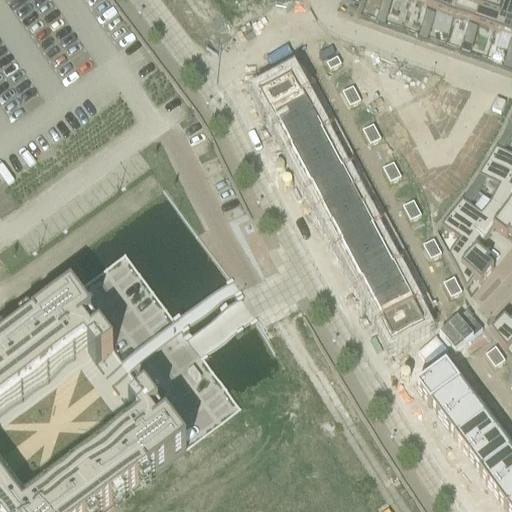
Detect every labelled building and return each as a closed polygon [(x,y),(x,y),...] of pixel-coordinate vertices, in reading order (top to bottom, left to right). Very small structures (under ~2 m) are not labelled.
[(389,0),(388,2),(409,9),(412,0),(389,0)] [(412,0),(409,9),(431,17),(436,0),(412,0)] [(436,0),(431,17),(452,25),(460,0),(436,0)] [(460,0),(452,25),(473,32),(484,0),(460,0)] [(493,0),(484,0),(473,32),(493,39),(506,4),(493,0)] [(383,2),(379,15),(388,18),(392,6),(383,2)] [(511,6),(506,4),(493,39),(511,45),(511,6)] [(379,15),(374,27),(384,30),(388,18),(379,15)] [(425,17),(421,30),(430,33),(435,21),(425,17)] [(421,30),(416,42),(426,45),(430,33),(421,30)] [(467,32),(463,44),(473,48),(477,36),(467,32)] [(463,44),(459,57),(468,60),(473,48),(463,44)] [(330,51),(318,57),(321,64),(334,57),(330,51)] [(511,61),(505,59),(501,72),(511,75),(511,70),(511,61)] [(336,62),(325,68),(329,75),(340,69),(336,62)] [(299,80),(258,101),(268,121),(309,100),(299,80)] [(352,92),(341,98),(345,105),(356,100),(352,92)] [(309,100),(268,121),(269,122),(270,122),(280,140),(320,118),(320,117),(311,122),(302,105),(310,101),(309,100)] [(356,100),(345,105),(349,112),(359,107),(356,100)] [(511,116),(508,126),(502,139),(509,143),(511,136),(511,116)] [(320,118),(280,140),(289,158),(288,159),(289,160),(330,137),(320,118)] [(372,131),(361,136),(365,144),(376,138),(372,131)] [(330,137),(289,160),(299,179),(340,157),(330,139),(331,138),(330,137)] [(376,138),(365,144),(369,151),(380,145),(376,138)] [(495,151),(486,166),(511,181),(511,161),(502,155),(509,143),(502,139),(495,151)] [(340,157),(299,179),(309,198),(351,176),(350,175),(349,175),(340,157)] [(478,180),(470,192),(477,197),(485,184),(498,192),(490,206),(511,221),(511,181),(486,166),(478,180)] [(392,169),(382,175),(385,182),(396,176),(392,169)] [(351,176),(309,198),(309,199),(311,198),(320,215),(319,216),(320,216),(361,195),(351,176)] [(396,176),(385,182),(389,189),(400,183),(396,176)] [(461,204),(451,217),(485,244),(494,235),(505,244),(508,241),(511,244),(511,221),(490,206),(480,218),(468,209),(477,197),(470,192),(461,204)] [(361,195),(320,216),(330,236),(371,214),(371,213),(370,213),(361,196),(361,195)] [(412,207),(402,213),(405,220),(416,214),(412,207)] [(371,214),(330,236),(331,236),(340,254),(339,254),(339,255),(381,233),(371,214)] [(416,214),(405,220),(409,227),(420,221),(416,214)] [(451,217),(440,230),(458,245),(447,258),(465,292),(473,283),(480,288),(492,273),(486,267),(488,264),(477,255),(485,244),(451,217)] [(381,233),(339,255),(349,274),(390,252),(381,234),(382,234),(381,233)] [(432,245),(422,251),(426,258),(436,252),(432,245)] [(390,252),(349,274),(360,293),(401,271),(401,270),(400,271),(390,252)] [(436,252),(426,258),(429,265),(440,260),(436,252)] [(401,271),(360,293),(360,294),(361,293),(371,312),(412,290),(401,271)] [(453,283),(442,289),(446,296),(457,291),(453,283)] [(412,290),(371,312),(380,330),(379,330),(380,331),(422,309),(412,290)] [(457,291),(446,296),(450,303),(460,298),(457,291)] [(70,300),(0,352),(0,511),(108,511),(185,455),(184,454),(143,398),(128,378),(121,369),(112,357),(71,301),(70,300)] [(422,309),(380,331),(390,351),(423,334),(413,315),(422,310),(422,309)] [(503,322),(490,336),(511,367),(511,328),(511,327),(509,328),(503,322)] [(494,353),(484,360),(489,367),(499,360),(494,353)] [(499,360),(489,367),(494,373),(504,366),(499,360)] [(452,366),(415,393),(428,411),(466,384),(452,366)] [(192,370),(186,375),(194,386),(200,382),(192,370)] [(466,384),(428,411),(429,412),(430,411),(442,428),(479,401),(479,400),(475,403),(463,387),(466,385),(466,384)] [(479,401),(442,428),(454,444),(454,445),(454,446),(492,418),(479,401)] [(492,418),(454,446),(467,463),(505,436),(504,435),(492,419),(492,418)] [(511,445),(505,436),(467,463),(467,464),(468,463),(479,479),(478,480),(479,481),(511,456),(511,445)] [(511,456),(479,481),(492,498),(511,483),(511,456)] [(315,511),(313,508),(311,506),(310,506),(305,499),(306,498),(304,496),(303,496),(297,487),(298,487),(296,485),(295,485),(289,478),(290,477),(288,475),(282,467),(281,465),(279,466),(280,467),(272,473),(272,472),(269,474),(270,475),(262,481),(261,480),(259,482),(252,488),(251,487),(249,489),(248,491),(244,494),(243,494),(242,495),(241,495),(240,496),(241,498),(245,502),(244,502),(245,503),(242,505),(242,506),(238,509),(237,508),(232,511),(220,511),(218,511),(315,511)] [(511,483),(492,498),(501,511),(509,511),(511,510),(511,483)]
